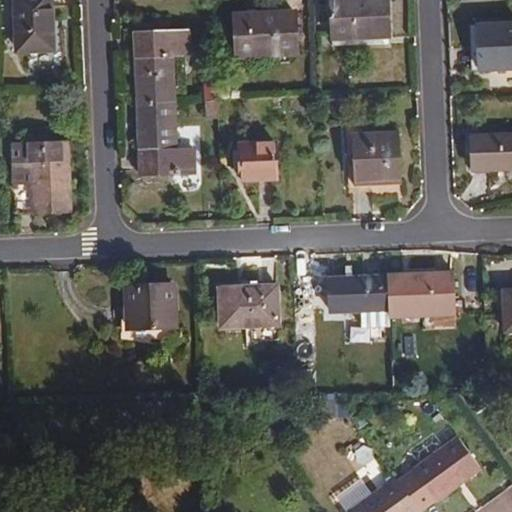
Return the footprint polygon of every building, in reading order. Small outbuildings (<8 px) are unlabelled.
[(59,55),(55,0),(21,0),(24,57),(59,55)] [(388,33),(386,0),(327,0),(329,37),(388,33)] [(298,54),(296,12),(235,16),(237,57),(298,54)] [(176,57),(195,56),(194,28),(139,32),(142,106),(177,104),(176,57)] [(511,74),(511,29),(474,32),(475,56),(484,55),(485,76),(511,74)] [(178,148),(177,104),(142,106),(145,179),(201,175),(199,147),(178,148)] [(404,180),(402,126),(352,127),(354,182),(404,180)] [(283,176),(282,140),(243,141),(244,151),(236,151),(236,170),(244,170),(244,177),(283,176)] [(511,173),(511,140),(473,142),(474,176),(511,173)] [(72,214),(68,146),(30,149),(34,216),(72,214)] [(457,319),(455,279),(430,281),(429,273),(408,274),(409,282),(389,283),(391,317),(391,322),(457,319)] [(281,330),(279,289),(260,290),(260,283),(243,283),(243,291),(221,292),(224,333),(281,330)] [(391,317),(389,283),(335,285),(336,319),(391,317)] [(182,330),(180,291),(132,293),(133,312),(124,312),(126,336),(134,336),(135,333),(182,330)] [(315,422),(315,410),(299,411),(299,422),(315,422)] [(330,416),(318,419),(320,429),(333,426),(330,416)] [(441,502),(483,471),(460,440),(417,470),(441,502)] [(422,511),(398,478),(351,511),(422,511)]
